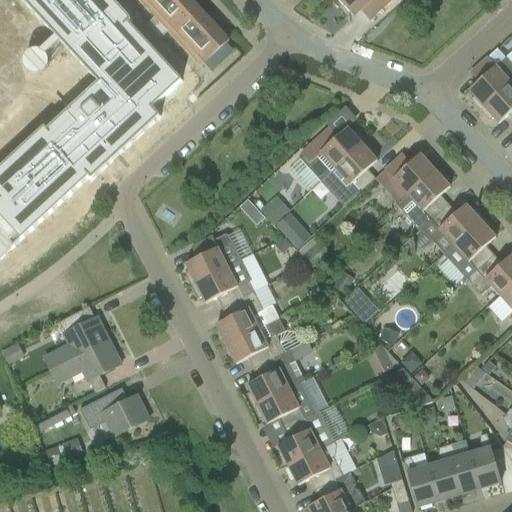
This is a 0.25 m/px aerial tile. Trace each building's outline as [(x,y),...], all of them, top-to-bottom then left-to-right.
[(45,129),(0,170),(0,262),(89,180),(92,182),(113,163),(109,158),(109,154),(114,149),(120,156),(124,153),(161,118),(153,110),(183,82),(129,25),(132,22),(111,0),(20,0),(98,85),(48,132),(45,129)] [(139,0),(201,66),(229,40),(192,0),(139,0)] [(374,18),(392,0),(339,0),(335,4),(348,17),(350,15),(354,19),(366,8),(374,18)] [(496,68),(489,60),(488,59),(471,75),(479,84),(469,93),(474,98),(471,102),(481,112),(511,85),(511,83),(511,64),(507,59),(496,68)] [(509,117),(511,120),(511,85),(481,112),(490,123),(494,120),(499,126),(509,117)] [(320,185),(366,143),(356,132),(353,136),(348,130),(338,139),(330,130),(313,145),(301,156),(303,159),(301,161),(300,162),(320,184),(320,185)] [(353,190),(359,196),(376,180),(368,171),(378,163),(372,157),(376,154),(366,143),(320,185),(336,201),(342,201),(353,190)] [(411,165),(403,156),(385,172),(408,197),(439,169),(429,159),(426,162),(421,156),(411,165)] [(439,169),(408,197),(397,208),(405,217),(419,233),(422,231),(449,207),(441,198),(450,189),(445,183),(449,180),(439,169)] [(240,209),(246,217),(255,209),(248,202),(242,207),(240,209)] [(278,204),(265,216),(275,227),(288,215),(278,204)] [(449,207),(422,231),(435,245),(445,256),(485,220),(475,209),(471,212),(466,207),(457,215),(449,207)] [(494,230),(485,220),(445,256),(467,281),(492,260),(484,251),(487,249),(487,248),(496,239),(491,234),(494,230)] [(302,229),(288,242),(297,251),(311,239),(302,229)] [(185,275),(192,288),(242,262),(229,237),(226,236),(214,241),(213,239),(192,249),(197,260),(186,266),(189,273),(185,275)] [(286,241),(274,247),(282,256),(291,248),(286,241)] [(321,244),(306,258),(316,270),(332,256),(321,244)] [(254,254),(242,259),(264,310),(276,304),(254,254)] [(481,297),(491,288),(500,298),(511,286),(511,256),(499,268),(492,260),(467,281),(481,297)] [(218,300),(223,310),(255,294),(249,283),(252,282),(242,262),(192,288),(198,301),(202,299),(206,306),(218,300)] [(306,281),(315,276),(310,267),(301,271),(306,281)] [(351,286),(339,278),(332,288),(344,296),(351,286)] [(511,286),(500,298),(511,311),(511,286)] [(255,294),(223,310),(228,321),(217,327),(227,346),(279,320),(273,307),(264,311),(255,294)] [(327,296),(326,306),(335,308),(337,298),(327,296)] [(369,302),(355,315),(365,326),(379,313),(369,302)] [(51,373),(110,343),(98,319),(96,321),(95,319),(94,320),(90,311),(90,310),(90,309),(59,324),(65,336),(64,336),(70,347),(45,360),(51,373)] [(344,330),(352,339),(364,329),(356,319),(344,330)] [(248,360),(254,371),(286,355),(277,338),(286,334),(279,320),(227,346),(237,366),(248,360)] [(385,329),(380,342),(395,349),(400,336),(385,329)] [(100,378),(122,367),(110,343),(51,373),(58,386),(83,374),(88,385),(89,384),(95,395),(106,389),(100,378)] [(381,347),(368,353),(374,363),(386,357),(381,347)] [(10,349),(2,353),(8,366),(17,362),(10,349)] [(253,409),(304,384),(304,383),(293,359),(289,353),(286,355),(254,371),(259,381),(247,387),(251,394),(247,396),(253,409)] [(401,363),(412,376),(424,366),(413,353),(401,363)] [(486,375),(479,370),(475,366),(463,382),(474,391),(486,375)] [(422,370),(414,378),(422,387),(430,379),(422,370)] [(434,403),(414,382),(406,412),(434,403)] [(284,431),(319,414),(304,384),(253,409),(260,422),(264,420),(268,427),(279,421),(284,431)] [(114,439),(150,421),(137,397),(128,402),(122,390),(80,411),(90,432),(107,424),(114,439)] [(441,401),(445,415),(456,412),(452,398),(441,401)] [(39,436),(55,428),(63,424),(66,422),(71,420),(68,413),(35,429),(39,436)] [(288,468),(321,451),(335,444),(319,414),(284,431),(290,442),(278,448),(288,468)] [(511,446),(511,420),(506,417),(503,422),(511,434),(506,443),(511,446)] [(410,431),(406,418),(397,421),(401,433),(410,431)] [(382,422),(369,427),(371,435),(380,439),(388,436),(382,422)] [(486,488),(502,484),(487,436),(480,438),(480,453),(471,456),(480,488),(485,486),(486,488)] [(315,492),(344,478),(350,474),(357,471),(341,441),(335,444),(321,451),(288,468),(298,487),(310,482),(315,492)] [(64,447),(69,462),(77,459),(72,444),(63,447),(64,447)] [(445,448),(460,496),(475,492),(474,489),(480,488),(471,456),(461,459),(452,446),(445,448)] [(460,496),(445,448),(439,450),(438,466),(429,469),(438,500),(444,498),(445,501),(460,496)] [(64,464),(58,449),(45,454),(51,469),(64,464)] [(438,500),(429,469),(419,472),(410,459),(404,461),(418,509),(434,504),(433,502),(438,500)] [(402,482),(399,472),(384,479),(386,487),(391,485),(402,482)] [(350,511),(351,511),(344,498),(354,492),(356,485),(350,474),(344,478),(315,492),(320,503),(309,508),(310,511),(350,511)] [(397,508),(409,504),(402,482),(391,485),(397,508)]
